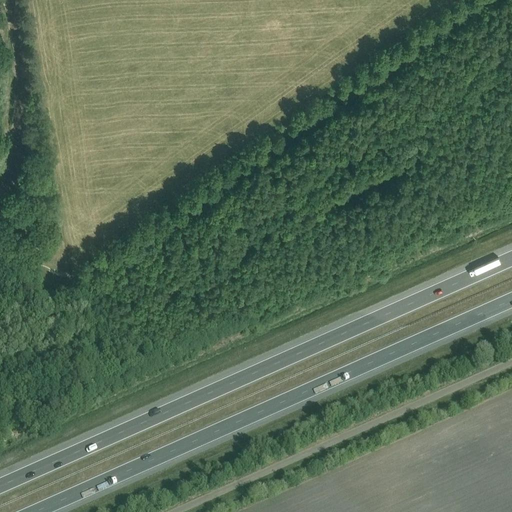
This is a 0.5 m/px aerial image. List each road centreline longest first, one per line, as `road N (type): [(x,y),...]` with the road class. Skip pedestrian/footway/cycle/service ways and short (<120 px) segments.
road 1 (motorway): [(511,257),(0,485)]
road 2 (motorway): [(34,511),(511,299)]
road 3 (track): [(465,0),(90,267)]
road 4 (unclassified): [(201,511),(511,371)]
